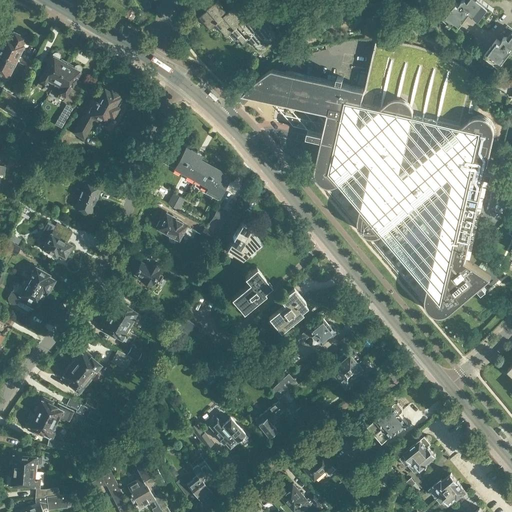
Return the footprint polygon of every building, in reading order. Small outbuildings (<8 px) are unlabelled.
[(227,14),(227,13),(222,8),(223,6),(218,0),(217,0),(208,9),(202,15),(206,20),(205,21),(211,29),(217,24),(219,23),(219,22),(224,18),(223,17),(227,14)] [(316,0),(314,4),(324,10),(329,6),(320,0),(316,0)] [(458,29),(469,13),(483,23),(494,8),(483,0),(461,0),(459,4),(455,1),(443,17),(458,29)] [(324,10),(314,4),(312,3),(308,8),(319,15),(324,10)] [(234,31),(235,30),(235,29),(240,25),(244,21),(244,20),(239,15),(240,14),(235,7),(227,13),(227,14),(223,17),(224,18),(219,22),(219,23),(223,27),(221,29),(228,36),(234,31)] [(296,16),(305,26),(312,21),(303,10),(296,16)] [(250,38),(252,37),(252,36),(257,32),(256,31),(261,28),(260,27),(255,22),(257,20),(251,14),(244,20),(244,21),(240,25),(235,29),(235,30),(239,34),(237,35),(244,43),(250,38)] [(287,23),(296,34),(305,26),(296,16),(287,23)] [(268,21),(260,27),(261,28),(256,31),(257,32),(252,36),(252,37),(256,41),(254,42),(260,50),(266,44),(267,45),(269,43),(269,42),(275,38),(274,37),(277,35),(272,29),(273,28),(268,21)] [(0,54),(6,57),(7,56),(15,60),(17,61),(17,62),(25,66),(23,70),(29,72),(34,62),(28,58),(27,59),(17,53),(20,54),(24,46),(21,45),(25,37),(23,36),(24,33),(17,29),(16,33),(5,28),(1,36),(3,37),(0,43),(0,54)] [(504,36),(501,40),(500,42),(497,39),(484,55),(499,66),(511,51),(511,30),(508,36),(507,36),(504,36)] [(243,92),(254,95),(329,112),(324,133),(308,129),(307,136),(322,139),(321,146),(316,165),(316,167),(316,168),(316,170),(316,172),(316,173),(317,174),(317,176),(318,176),(318,178),(320,179),(321,180),(322,181),(323,182),(324,183),(326,184),(327,184),(329,184),(330,184),(331,185),(334,184),(335,184),(337,183),(338,183),(340,182),(361,207),(359,217),(359,218),(359,220),(359,221),(359,222),(359,223),(360,225),(360,226),(361,227),(361,228),(362,229),(363,230),(364,232),(365,232),(367,233),(368,234),(369,234),(371,235),(372,235),(374,235),(375,235),(377,235),(378,235),(379,234),(380,234),(382,233),(383,232),(428,286),(426,296),(426,297),(426,299),(426,300),(426,301),(426,303),(427,305),(427,306),(428,307),(429,308),(430,310),(432,311),(433,312),(434,313),(436,313),(438,314),(440,314),(442,314),(444,314),(445,314),(447,313),(449,312),(451,311),(478,288),(482,292),(487,288),(483,284),(491,276),(466,260),(485,176),(491,178),(492,172),(486,170),(495,133),(495,132),(495,131),(495,130),(495,129),(494,127),(494,126),(494,125),(493,123),(492,122),(491,121),(491,120),(490,119),(488,118),(487,117),(486,117),(485,116),(483,116),(482,116),(480,115),(478,115),(477,116),(475,116),(474,116),(472,117),(470,119),(463,125),(461,125),(473,72),(467,68),(465,67),(461,64),(455,61),(450,59),(444,55),(440,53),(433,51),(429,49),(424,47),(417,45),(410,44),(403,42),(398,41),(394,40),(387,40),(377,39),(365,89),(343,84),(344,78),(338,76),(337,82),(273,68),(269,70),(263,75),(259,78),(256,81),(250,86),(247,89),(243,92)] [(55,84),(67,62),(62,59),(61,60),(59,59),(59,58),(59,57),(60,57),(60,56),(59,55),(59,54),(58,53),(57,53),(56,53),(55,53),(54,53),(53,54),(47,64),(48,65),(38,82),(39,83),(37,86),(43,89),(48,80),(55,84)] [(6,57),(0,54),(0,76),(1,77),(2,75),(7,77),(12,67),(14,68),(17,62),(17,61),(15,60),(7,56),(6,57)] [(67,62),(55,84),(62,88),(60,93),(58,97),(63,101),(75,80),(76,80),(81,70),(82,69),(82,68),(82,67),(81,67),(81,66),(80,65),(79,65),(78,64),(77,65),(76,65),(75,66),(74,67),(72,66),(72,65),(67,62)] [(32,86),(25,83),(18,96),(25,99),(32,86)] [(0,94),(14,103),(18,96),(3,87),(0,91),(0,94)] [(90,101),(73,133),(83,139),(95,118),(100,120),(108,125),(113,116),(114,116),(115,117),(116,117),(117,116),(118,116),(119,116),(119,115),(120,114),(120,113),(121,112),(121,111),(120,111),(120,110),(120,109),(119,108),(118,107),(123,99),(119,97),(118,96),(119,94),(118,94),(118,93),(113,90),(112,90),(110,92),(104,89),(100,96),(98,95),(95,100),(93,103),(90,101)] [(19,107),(8,101),(3,108),(15,115),(19,107)] [(68,101),(55,123),(62,127),(75,105),(68,101)] [(186,148),(175,167),(182,171),(183,169),(188,172),(188,173),(196,178),(205,162),(197,158),(198,155),(186,148)] [(9,155),(7,164),(20,167),(22,157),(9,155)] [(84,161),(83,162),(81,165),(94,172),(98,168),(84,161)] [(205,162),(196,178),(204,182),(203,184),(209,187),(208,188),(206,193),(218,200),(220,196),(225,186),(229,180),(221,176),(223,173),(219,170),(208,164),(205,162)] [(77,178),(79,171),(68,166),(65,173),(77,178)] [(100,189),(85,183),(75,206),(79,207),(78,209),(86,213),(87,211),(90,212),(100,189)] [(174,192),(167,204),(179,210),(185,198),(174,192)] [(217,209),(210,221),(216,224),(214,229),(223,234),(230,220),(227,218),(229,216),(217,209)] [(160,220),(156,227),(171,235),(170,236),(170,237),(170,238),(170,239),(170,240),(171,241),(172,241),(173,242),(174,242),(175,241),(176,241),(177,240),(177,239),(178,239),(182,232),(192,238),(196,230),(182,222),(182,221),(167,213),(162,221),(160,220)] [(226,248),(242,258),(244,259),(243,257),(262,242),(261,241),(251,229),(252,227),(242,221),(238,229),(238,228),(233,237),(226,248)] [(73,231),(57,222),(55,226),(48,222),(43,230),(50,234),(45,244),(47,245),(45,248),(56,255),(58,251),(65,255),(66,253),(68,254),(72,247),(70,247),(71,245),(66,242),(64,240),(66,237),(69,238),(73,231)] [(205,226),(201,234),(212,239),(215,232),(205,226)] [(13,235),(10,239),(18,243),(20,239),(13,235)] [(12,243),(8,249),(17,254),(21,248),(12,243)] [(136,269),(137,270),(135,273),(143,277),(142,279),(151,284),(152,284),(157,287),(167,269),(160,264),(158,267),(151,263),(149,266),(141,261),(140,265),(139,264),(137,264),(136,264),(136,265),(135,267),(135,268),(136,269)] [(195,276),(171,263),(168,270),(191,283),(195,276)] [(47,293),(47,292),(54,280),(49,276),(50,275),(49,274),(31,264),(27,271),(30,273),(26,281),(45,291),(45,292),(47,293)] [(250,282),(231,297),(237,305),(238,304),(243,311),(243,312),(266,293),(264,291),(272,285),(266,278),(257,268),(257,267),(249,273),(246,276),(245,277),(246,277),(250,282)] [(45,291),(26,281),(23,286),(18,282),(10,296),(9,298),(9,300),(10,301),(12,303),(13,303),(15,303),(17,302),(18,301),(19,299),(35,307),(37,304),(38,304),(45,292),(45,291)] [(306,301),(294,287),(282,297),(287,303),(269,317),(275,325),(280,331),(281,332),(303,314),(302,312),(308,307),(304,302),(306,301)] [(111,313),(110,314),(131,327),(135,320),(139,322),(143,316),(131,309),(131,308),(127,306),(128,305),(119,300),(114,307),(112,307),(109,310),(111,313)] [(154,310),(151,317),(161,323),(165,316),(154,310)] [(0,319),(8,325),(12,319),(0,312),(0,319)] [(110,314),(109,315),(107,315),(105,318),(106,321),(102,328),(110,333),(111,333),(114,335),(115,335),(127,342),(127,341),(129,343),(132,338),(130,337),(131,336),(127,334),(131,327),(110,314)] [(179,331),(187,319),(180,314),(175,325),(179,331)] [(322,317),(300,333),(305,338),(312,333),(315,338),(316,337),(321,342),(333,332),(334,332),(335,332),(334,331),(335,328),(332,324),(329,324),(328,324),(322,317),(323,317),(322,316),(321,316),(322,317)] [(179,331),(184,337),(193,323),(187,319),(179,331)] [(189,342),(199,327),(193,323),(184,337),(189,342)] [(189,342),(193,348),(205,331),(199,327),(189,342)] [(193,348),(198,354),(207,342),(212,336),(205,331),(193,348)] [(177,353),(184,347),(177,338),(169,344),(177,353)] [(204,361),(214,347),(207,342),(198,354),(204,361)] [(128,354),(142,362),(145,357),(141,355),(142,353),(131,347),(128,354)] [(204,361),(208,366),(220,351),(214,347),(204,361)] [(133,358),(118,350),(111,362),(126,370),(133,358)] [(72,364),(91,379),(98,372),(100,373),(105,367),(89,355),(87,355),(83,351),(79,357),(78,357),(75,356),(72,361),(73,363),(72,364)] [(208,366),(213,372),(227,355),(220,351),(208,366)] [(339,377),(360,359),(355,353),(353,353),(350,356),(349,355),(347,357),(344,354),(330,366),(339,377)] [(360,359),(339,377),(349,389),(364,376),(360,372),(363,370),(362,369),(365,368),(365,365),(360,359)] [(91,379),(72,364),(70,363),(66,368),(67,371),(63,376),(67,380),(67,381),(83,394),(87,389),(85,387),(91,379)] [(288,373),(271,390),(278,398),(297,382),(288,373)] [(279,399),(285,407),(286,408),(292,403),(284,394),(279,399)] [(81,403),(69,397),(66,403),(76,408),(75,410),(85,416),(82,420),(94,426),(100,414),(99,413),(98,414),(84,405),(81,404),(81,403)] [(36,412),(36,413),(53,422),(53,421),(57,414),(66,419),(71,410),(57,403),(56,406),(52,404),(52,403),(43,398),(39,407),(36,406),(34,410),(36,412)] [(87,399),(84,405),(98,414),(99,413),(102,408),(98,406),(98,405),(87,399)] [(285,407),(279,399),(277,400),(278,400),(255,419),(268,435),(271,435),(276,432),(276,429),(272,424),(276,421),(273,417),(280,412),(285,407)] [(407,423),(408,422),(401,414),(401,413),(403,411),(403,408),(398,403),(395,402),(393,404),(386,411),(385,410),(376,419),(368,426),(383,444),(395,433),(396,434),(398,432),(396,431),(399,429),(406,423),(407,423)] [(301,406),(296,411),(303,420),(309,416),(301,406)] [(30,417),(32,420),(29,427),(38,432),(38,431),(50,437),(48,444),(71,450),(73,444),(62,441),(62,439),(57,432),(51,433),(56,423),(53,421),(53,422),(36,413),(35,414),(32,414),(30,417)] [(246,433),(230,417),(222,424),(217,417),(216,418),(213,415),(207,421),(210,424),(209,425),(221,438),(220,439),(223,443),(225,442),(230,448),(238,440),(241,443),(243,441),(244,442),(247,440),(246,439),(248,436),(245,433),(246,433)] [(197,426),(192,429),(204,445),(206,447),(207,449),(213,444),(205,432),(203,434),(197,426)] [(436,455),(429,446),(428,447),(431,444),(425,436),(421,439),(415,444),(415,443),(410,447),(411,447),(404,453),(405,454),(400,458),(406,466),(408,465),(414,473),(420,468),(421,469),(426,465),(427,466),(428,465),(427,464),(428,463),(427,463),(436,455)] [(382,448),(370,454),(372,459),(385,453),(382,448)] [(306,467),(305,468),(306,469),(306,468),(314,478),(315,479),(316,478),(325,470),(329,475),(337,469),(332,464),(333,463),(334,462),(333,461),(325,453),(325,452),(324,451),(323,452),(323,453),(314,461),(313,460),(312,461),(311,462),(311,461),(308,461),(306,463),(306,465),(307,466),(306,467)] [(42,456),(37,456),(24,455),(24,452),(14,452),(13,462),(10,463),(10,469),(36,471),(36,463),(41,463),(42,456)] [(194,469),(198,475),(199,475),(209,488),(220,479),(212,469),(218,464),(211,455),(205,459),(202,454),(195,459),(196,461),(191,464),(194,469)] [(90,474),(100,477),(111,471),(105,459),(95,457),(90,474)] [(142,475),(161,508),(166,505),(160,493),(155,495),(152,490),(165,483),(157,467),(158,467),(157,464),(155,465),(152,459),(137,467),(141,475),(142,475)] [(362,465),(359,459),(344,467),(347,472),(362,465)] [(36,487),(35,498),(60,495),(59,487),(45,489),(40,489),(40,480),(35,479),(36,471),(10,469),(9,475),(12,477),(11,486),(11,487),(18,488),(18,486),(22,486),(22,485),(36,487)] [(111,471),(100,477),(89,483),(92,490),(104,484),(105,486),(107,485),(120,511),(132,511),(123,493),(121,489),(111,471)] [(458,481),(452,474),(451,473),(443,480),(442,479),(434,485),(435,485),(430,489),(436,497),(441,493),(443,495),(438,499),(442,504),(447,500),(449,503),(454,499),(456,500),(458,498),(466,491),(458,482),(459,481),(458,481)] [(142,475),(141,475),(127,483),(131,491),(130,491),(131,494),(132,493),(140,507),(153,501),(156,506),(152,508),(153,511),(162,511),(161,508),(142,475)] [(194,478),(193,477),(184,484),(180,478),(175,481),(187,497),(194,492),(202,503),(214,494),(209,488),(199,475),(198,475),(194,478)] [(407,488),(416,481),(411,475),(402,482),(407,488)] [(322,502),(316,495),(314,493),(307,499),(304,495),(297,488),(294,484),(282,494),(290,503),(290,505),(292,507),(294,508),(297,511),(301,511),(306,508),(313,502),(317,506),(322,502)] [(60,495),(35,498),(36,504),(19,510),(19,511),(43,511),(43,510),(48,508),(49,510),(68,507),(68,506),(71,505),(69,494),(60,495)]
